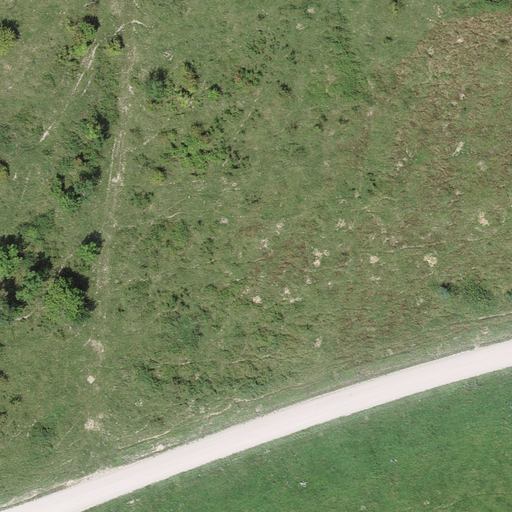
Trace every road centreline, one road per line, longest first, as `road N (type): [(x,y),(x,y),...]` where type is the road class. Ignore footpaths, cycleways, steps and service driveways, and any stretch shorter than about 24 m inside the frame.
road 1 (unclassified): [(511,353),(341,402),(42,511)]
road 2 (track): [(95,491),(98,342),(133,55),(130,0)]
